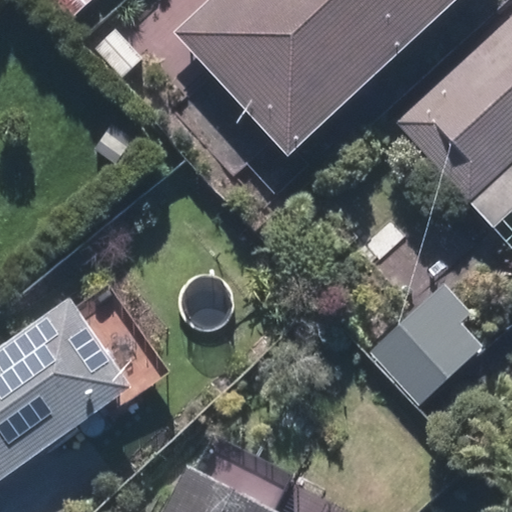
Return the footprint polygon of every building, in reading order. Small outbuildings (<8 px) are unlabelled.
[(474,0),(214,0),(173,37),(289,166),(474,0)] [(511,17),(395,122),(494,234),(511,218),(511,17)] [(480,321),(444,284),(368,355),(404,393),(480,321)] [(0,353),(0,488),(162,381),(100,287),(0,353)] [(285,511),(300,485),(207,436),(166,511),(285,511)]
